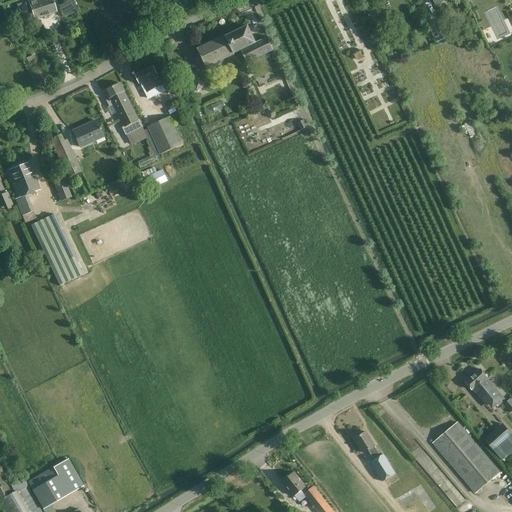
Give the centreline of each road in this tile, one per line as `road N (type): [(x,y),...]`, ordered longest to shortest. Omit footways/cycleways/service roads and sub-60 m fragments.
road 1 (tertiary): [(166,511),(320,415),(511,319)]
road 2 (residential): [(0,106),(246,0)]
